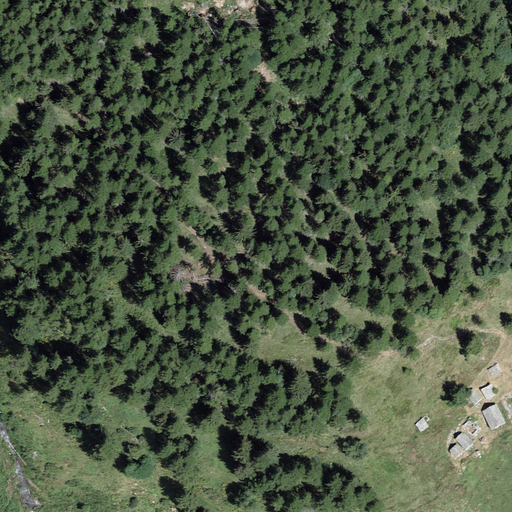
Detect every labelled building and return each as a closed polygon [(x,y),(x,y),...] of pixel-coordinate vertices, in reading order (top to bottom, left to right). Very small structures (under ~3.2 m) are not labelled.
[(502,372),(497,364),(487,370),(492,378),(502,372)] [(497,396),(492,385),(481,391),(487,402),(497,396)] [(483,400),(473,389),(465,397),(475,407),(483,400)] [(506,424),(496,405),(483,412),(493,431),(506,424)] [(429,427),(423,419),(415,425),(421,433),(429,427)] [(473,445),(462,433),(455,440),(466,452),(473,445)] [(464,453),(457,445),(450,451),(457,459),(464,453)]
